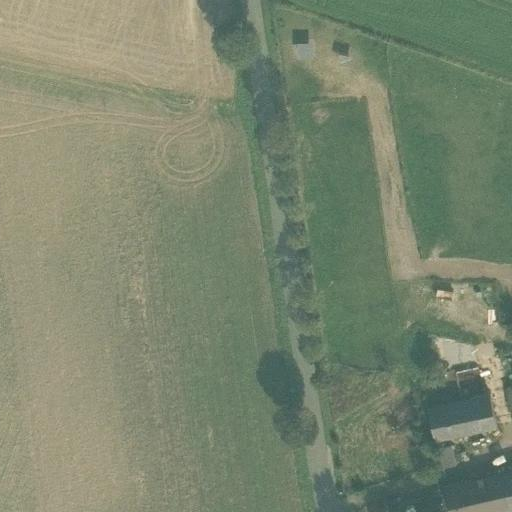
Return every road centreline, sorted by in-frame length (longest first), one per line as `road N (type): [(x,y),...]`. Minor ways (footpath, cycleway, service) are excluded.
road 1 (tertiary): [(331,511),(253,0)]
road 2 (track): [(340,511),(511,454)]
